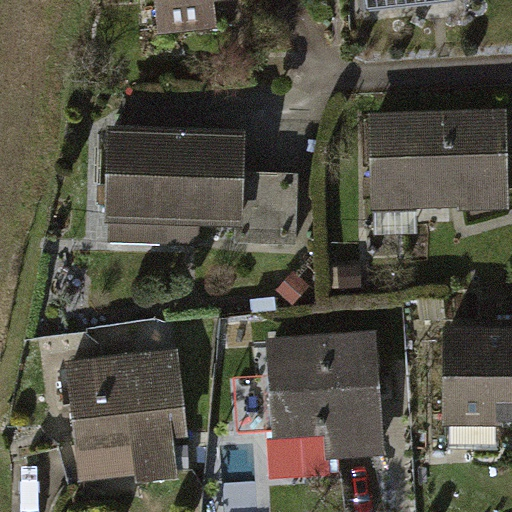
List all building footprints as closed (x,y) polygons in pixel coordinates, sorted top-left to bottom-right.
[(511,113),(376,113),(375,202),(511,202),(511,113)] [(257,139),(112,130),(107,207),(252,216),(257,139)] [(511,330),(451,329),(450,421),(511,421),(511,330)] [(378,334),(272,343),(282,463),(388,454),(378,334)] [(129,359),(66,366),(77,452),(190,438),(180,353),(129,359)]
